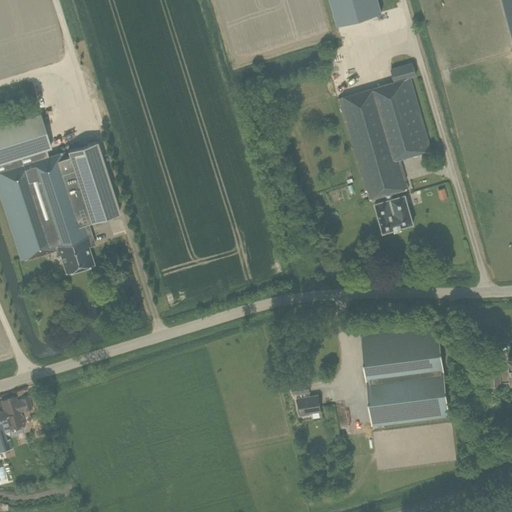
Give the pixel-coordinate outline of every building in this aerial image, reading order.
[(378,0),(330,0),(337,25),(382,12),(378,0)] [(338,97),(363,184),(365,191),(367,190),(370,199),(380,196),(381,200),(375,202),(383,231),(413,222),(405,193),(392,197),(391,192),(407,188),(404,179),(406,179),(400,158),(431,149),(410,77),(416,75),(413,63),(391,69),(395,82),(338,97)] [(48,155),(46,148),(51,147),(39,112),(0,124),(0,195),(21,260),(56,249),(58,255),(60,254),(66,272),(94,263),(88,246),(95,244),(88,222),(120,211),(97,140),(80,145),(48,155)] [(444,200),(451,197),(447,187),(440,190),(444,200)] [(446,413),(436,327),(364,336),(374,422),(446,413)] [(511,356),(508,357),(509,368),(499,369),(499,361),(487,363),(489,384),(501,383),(501,381),(511,380),(511,381),(511,356)] [(309,392),(307,382),(291,385),(292,394),(298,393),(298,397),(297,398),(300,415),(309,414),(309,413),(320,411),(318,394),(309,396),(308,392),(309,392)] [(32,409),(29,397),(14,401),(13,397),(4,399),(5,403),(3,404),(4,411),(0,411),(0,450),(12,448),(10,439),(7,440),(4,432),(8,431),(10,435),(24,430),(22,425),(24,424),(21,416),(20,412),(32,409)] [(10,463),(0,465),(0,483),(0,485),(14,482),(10,463)]
